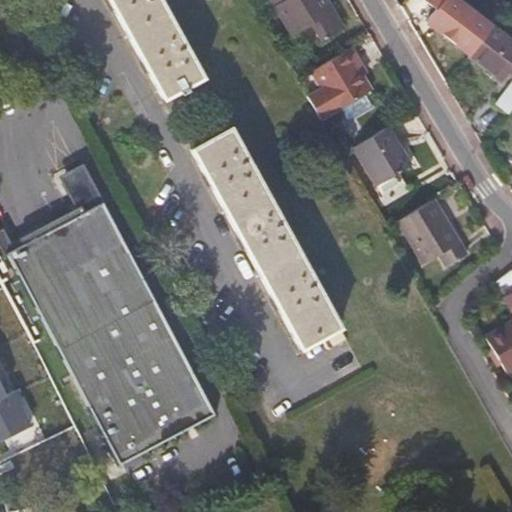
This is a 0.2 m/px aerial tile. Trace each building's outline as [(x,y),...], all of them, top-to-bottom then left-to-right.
[(157,0),(106,0),(159,97),(175,89),(177,93),(185,89),(183,84),(199,76),(157,0)] [(324,0),(269,0),(289,34),(308,23),(318,40),(341,27),(324,0)] [(440,0),(424,20),(467,53),(489,26),(455,0),(440,0)] [(511,43),(489,26),(467,53),(499,78),(511,62),(511,43)] [(346,47),(306,70),(332,113),(367,92),(351,64),(355,61),(346,47)] [(493,102),(507,113),(511,106),(511,79),(493,102)] [(227,126),(189,146),(298,347),(337,325),(227,126)] [(386,127),(351,147),(374,186),(409,165),(386,127)] [(432,198),(396,221),(422,263),(436,254),(444,266),(465,253),(432,198)] [(100,200),(4,251),(116,464),(212,414),(100,200)] [(511,366),(511,315),(481,335),(503,372),(511,366)] [(0,439),(32,424),(14,389),(5,393),(0,382),(0,439)]
